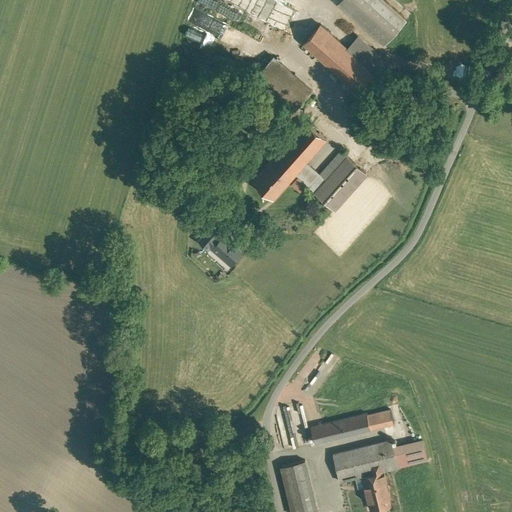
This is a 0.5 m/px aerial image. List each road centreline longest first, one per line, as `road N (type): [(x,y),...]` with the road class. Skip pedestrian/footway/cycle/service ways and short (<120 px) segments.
road 1 (unclassified): [(509,0),(469,118),(392,270),(312,338),(272,394),(259,450),(272,511)]
road 2 (unknown): [(495,50),(373,29)]
